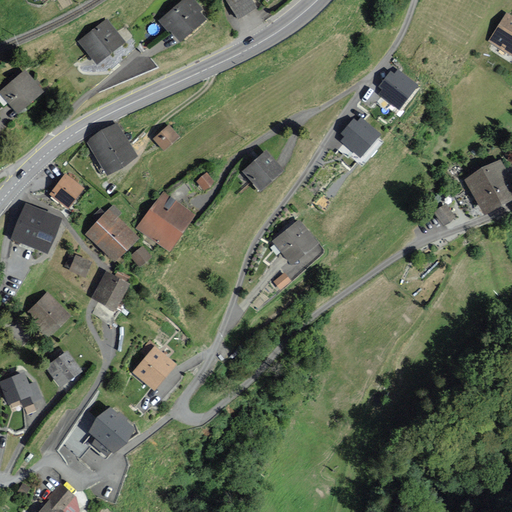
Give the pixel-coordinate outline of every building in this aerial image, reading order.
[(200,9),(192,0),(184,0),(163,19),(181,38),(204,18),(198,11),(200,9)] [(228,0),(236,17),(256,7),(252,0),(228,0)] [(511,17),(508,15),(491,40),(511,53),(511,17)] [(123,41),(107,20),(81,40),(97,61),(123,41)] [(41,90),(26,72),(2,91),(18,109),(41,90)] [(416,85),(399,72),(396,75),(392,72),(381,86),(385,89),(381,94),(399,107),(416,85)] [(378,132),(361,119),(358,123),(354,119),(343,133),(347,136),(343,141),(361,155),(378,132)] [(134,156),(117,126),(89,143),(107,172),(134,156)] [(178,136),(168,126),(155,139),(165,149),(178,136)] [(283,168),(267,151),(246,171),(262,188),(283,168)] [(511,196),(511,185),(499,162),(467,180),(485,211),(511,196)] [(213,182),(206,174),(198,181),(205,189),(213,182)] [(81,188),(65,176),(52,193),(68,205),(81,188)] [(193,214),(163,194),(139,228),(169,248),(193,214)] [(120,213),(113,206),(87,234),(114,259),(136,237),(115,218),(120,213)] [(453,217),(446,206),(436,212),(443,223),(453,217)] [(59,220),(26,207),(14,237),(47,250),(59,220)] [(316,242),(299,221),(275,241),(292,262),(316,242)] [(150,256),(142,247),(132,257),(139,265),(150,256)] [(90,262),(77,256),(71,269),(85,275),(90,262)] [(113,276),(107,273),(95,298),(116,309),(129,284),(127,283),(130,278),(116,271),(113,276)] [(290,281),(284,274),(276,281),(281,288),(290,281)] [(69,315),(48,295),(30,313),(51,333),(69,315)] [(173,364),(155,348),(135,371),(153,386),(173,364)] [(79,370),(66,353),(48,367),(62,384),(79,370)] [(28,386),(23,374),(2,383),(10,402),(21,397),(24,404),(40,398),(34,383),(28,386)] [(130,428),(111,410),(92,431),(99,438),(96,442),(107,453),(130,428)] [(75,511),(81,506),(60,488),(40,511),(75,511)]
